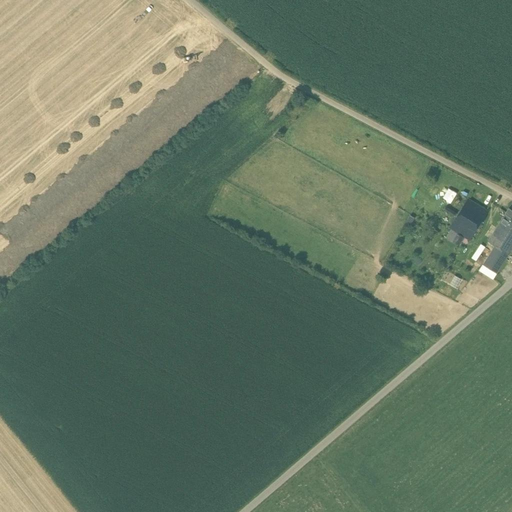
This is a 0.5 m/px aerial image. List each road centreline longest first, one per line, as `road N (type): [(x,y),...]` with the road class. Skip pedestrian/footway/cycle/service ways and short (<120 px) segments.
road 1 (unclassified): [(191,0),(282,78),(511,196)]
road 2 (unclassified): [(243,511),(511,281)]
